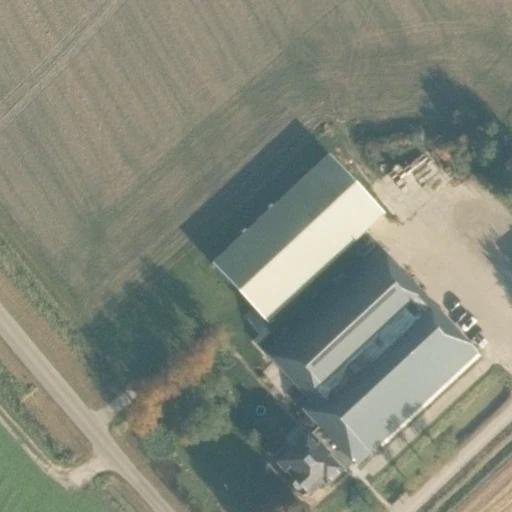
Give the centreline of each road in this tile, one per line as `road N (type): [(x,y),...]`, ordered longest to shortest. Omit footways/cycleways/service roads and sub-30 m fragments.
road 1 (tertiary): [(160,511),(0,322)]
road 2 (unclassified): [(403,511),(511,410)]
